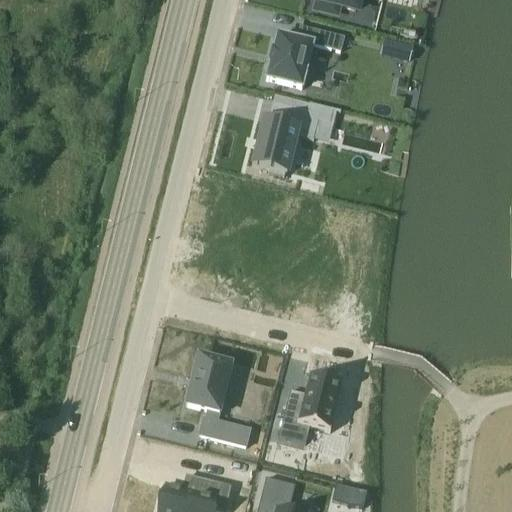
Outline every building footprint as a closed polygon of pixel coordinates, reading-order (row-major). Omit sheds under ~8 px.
[(318,0),(317,5),(355,14),(358,0),(318,0)] [(266,81),(265,84),(268,85),(268,84),(299,92),(301,93),(302,90),(301,90),(312,49),(339,56),(343,42),(299,31),(296,45),(279,41),(279,40),(276,40),(276,42),(273,56),(270,55),(267,68),(270,68),(266,81)] [(401,48),(398,62),(408,64),(411,50),(401,48)] [(264,125),(252,170),(269,174),(269,177),(282,181),(283,182),(284,178),(286,178),(295,141),(313,145),(318,125),(329,128),(333,115),(339,117),(340,115),(309,107),(309,109),(313,110),(311,116),(294,112),(289,132),(269,127),(269,126),(264,125)] [(197,361),(185,410),(207,415),(205,423),(203,422),(198,440),(245,452),(249,434),(216,426),(230,369),(197,361)] [(287,405),(278,441),(305,448),(309,432),(329,437),(329,435),(328,435),(339,390),(340,390),(341,389),(308,381),(308,382),(309,382),(302,409),(287,405)] [(0,491),(7,493),(13,471),(0,467),(0,491)] [(224,511),(230,491),(185,480),(185,482),(190,483),(188,492),(183,491),(183,494),(165,490),(163,500),(162,500),(159,511),(224,511)] [(265,483),(257,511),(289,511),(295,490),(265,483)] [(332,504),(363,511),(367,496),(336,488),(332,504)]
